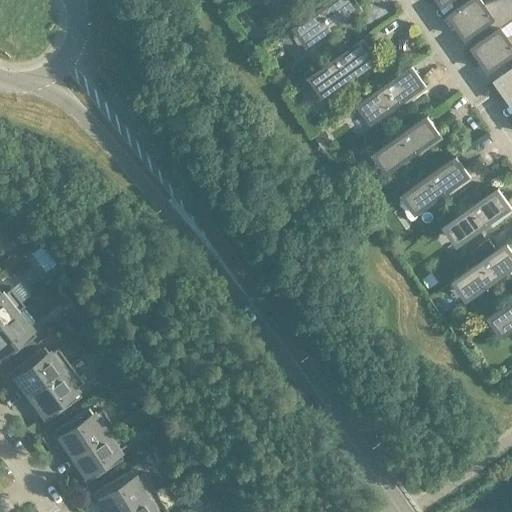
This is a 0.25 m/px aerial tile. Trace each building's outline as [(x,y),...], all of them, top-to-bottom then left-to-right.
[(329,0),(294,25),(294,26),(295,25),(307,43),(348,14),(351,17),(363,9),(356,0),(329,0)] [(511,0),(495,0),(485,4),(481,0),(468,0),(448,14),(449,15),(450,15),(466,37),(487,23),(493,32),(501,27),(501,28),(511,20),(511,0)] [(511,35),(508,37),(501,28),(501,27),(493,32),(471,47),(472,48),(473,47),(489,70),(510,55),(511,58),(511,35)] [(365,38),(364,36),(309,75),(310,76),(311,75),(323,93),(364,64),(366,67),(378,59),(364,38),(365,38)] [(413,65),(413,64),(358,102),(358,103),(359,103),(372,120),(412,91),(415,94),(427,86),(412,65),(413,65)] [(300,80),(290,67),(277,77),(286,90),(300,80)] [(511,67),(494,80),(495,81),(496,80),(511,102),(511,67)] [(351,92),(356,101),(366,94),(360,86),(351,92)] [(429,115),(428,114),(373,152),(374,153),(375,153),(387,170),(428,141),(430,144),(443,136),(428,115),(429,115)] [(331,141),(324,131),(317,135),(324,145),(331,141)] [(458,156),(457,155),(402,193),(403,194),(404,194),(416,211),(457,182),(459,185),(471,177),(457,156),(458,156)] [(500,187),(499,186),(444,225),(445,226),(446,225),(458,242),(499,214),(501,217),(511,209),(511,206),(499,188),(500,187)] [(23,210),(14,216),(24,231),(33,225),(23,210)] [(509,242),(508,241),(453,280),(454,281),(455,280),(467,297),(508,268),(510,272),(511,270),(511,248),(508,243),(509,242)] [(12,254),(2,262),(7,268),(16,259),(12,254)] [(31,266),(23,257),(8,269),(16,278),(31,266)] [(0,323),(24,304),(11,288),(3,294),(0,290),(0,323)] [(70,299),(77,308),(85,302),(78,293),(70,299)] [(511,299),(489,316),(489,317),(490,316),(502,333),(511,326),(511,299)] [(25,305),(24,304),(0,323),(0,361),(1,363),(36,334),(17,311),(25,305)] [(88,304),(75,313),(80,320),(93,310),(88,304)] [(18,379),(30,394),(70,364),(58,347),(50,353),(44,345),(8,372),(15,381),(18,379)] [(83,381),(70,364),(30,394),(41,409),(38,412),(45,421),(81,395),(75,387),(83,381)] [(62,439),(72,454),(114,426),(102,408),(94,414),(89,406),(52,431),(58,441),(62,439)] [(126,444),(114,426),(72,454),(83,470),(79,472),(86,482),(123,457),(118,450),(126,444)] [(102,500),(109,511),(118,511),(155,490),(144,472),(135,477),(130,469),(92,492),(98,502),(102,500)] [(215,485),(201,493),(207,504),(221,496),(215,485)] [(160,511),(166,509),(155,490),(118,511),(160,511)] [(224,497),(212,503),(216,511),(220,511),(229,507),(224,497)]
